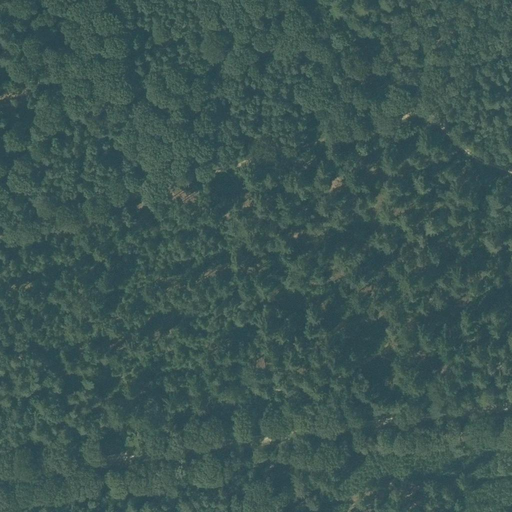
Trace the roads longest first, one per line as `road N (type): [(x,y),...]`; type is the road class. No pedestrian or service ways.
road 1 (track): [(0,468),(511,399)]
road 2 (track): [(0,224),(414,103)]
road 3 (track): [(414,103),(310,0)]
